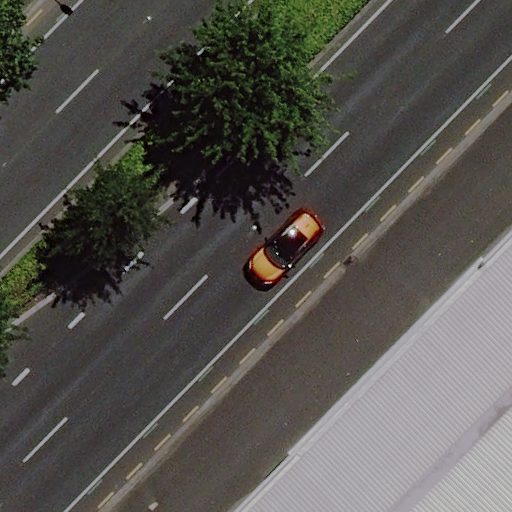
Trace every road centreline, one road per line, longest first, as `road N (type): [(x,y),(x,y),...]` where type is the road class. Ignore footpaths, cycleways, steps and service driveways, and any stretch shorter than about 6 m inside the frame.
road 1 (secondary): [(478,0),(292,186),(0,452)]
road 2 (secondary): [(0,167),(165,0)]
